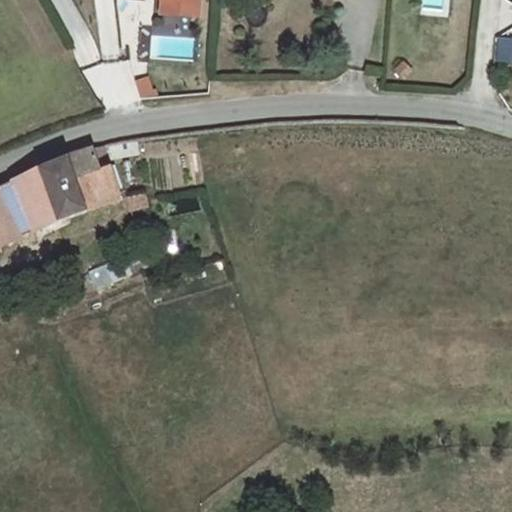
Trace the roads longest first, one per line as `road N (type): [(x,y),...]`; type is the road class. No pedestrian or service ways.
road 1 (unclassified): [(0,169),(122,125),(290,104),(391,106),(511,126)]
road 2 (unknown): [(110,0),(122,125)]
